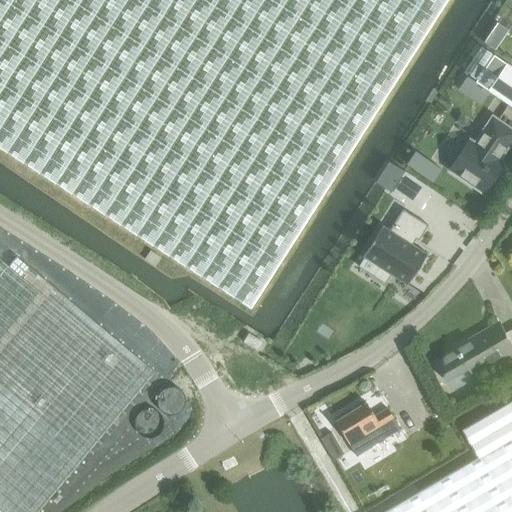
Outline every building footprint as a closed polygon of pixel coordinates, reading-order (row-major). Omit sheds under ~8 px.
[(0,0),(0,152),(252,313),(451,0),(0,0)] [(480,47),(464,72),(475,80),(492,55),(480,47)] [(475,82),(511,107),(511,68),(493,56),(475,82)] [(466,78),(458,91),(480,106),(489,93),(466,78)] [(449,170),(482,193),(502,164),(497,160),(511,137),(511,131),(492,118),(474,144),(469,141),(449,170)] [(415,153),(406,165),(432,183),(441,171),(415,153)] [(390,192),(404,172),(388,161),(375,182),(390,192)] [(402,200),(416,180),(404,171),(404,172),(390,192),(402,200)] [(418,241),(427,225),(402,209),(388,231),(382,227),(383,226),(382,225),(361,258),(363,258),(363,257),(379,267),(373,276),(384,284),(390,274),(406,284),(405,285),(406,286),(427,254),(425,253),(425,254),(411,245),(415,239),(418,241)] [(0,511),(36,511),(154,373),(101,329),(15,258),(7,268),(0,261),(0,511)] [(442,358),(433,362),(444,383),(470,369),(479,384),(498,373),(494,366),(496,365),(503,361),(507,369),(511,365),(511,332),(507,336),(503,328),(478,343),(476,339),(459,349),(461,353),(444,362),(442,358)] [(248,334),(243,342),(256,350),(261,342),(248,334)] [(181,404),(183,400),(184,395),(183,391),(181,388),(178,385),(174,383),(170,383),(166,384),(163,385),(159,389),(158,393),(157,397),(158,402),(161,405),(165,408),(169,409),(174,409),(178,407),(181,404)] [(478,459),(386,511),(511,511),(511,401),(462,431),(478,459)] [(365,404),(335,423),(355,456),(398,429),(387,410),(373,418),(373,417),(365,405),(365,404)] [(161,430),(163,426),(164,421),(163,416),(161,412),(157,409),(153,407),(149,407),(144,408),(140,410),(137,414),(135,418),(135,423),(136,428),(139,432),(143,435),(148,436),(153,436),(157,434),(161,430)] [(343,454),(331,433),(320,439),(333,461),(343,454)] [(422,438),(411,443),(420,464),(432,459),(422,438)]
